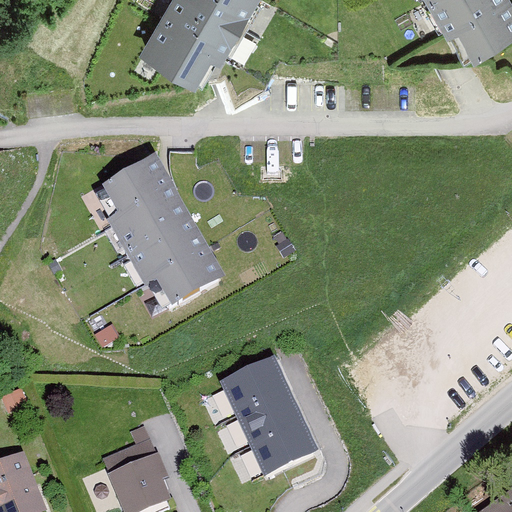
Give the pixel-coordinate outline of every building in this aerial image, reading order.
[(180,0),(148,57),(208,90),(258,0),(180,0)] [(423,0),(455,59),(511,29),(511,20),(501,0),(423,0)] [(159,305),(224,270),(164,159),(99,194),(159,305)] [(275,358),(222,382),(266,479),(319,455),(275,358)] [(103,477),(115,511),(157,511),(170,507),(153,459),(103,477)] [(0,511),(41,511),(21,463),(0,471),(0,511)] [(511,511),(511,492),(484,511),(511,511)]
